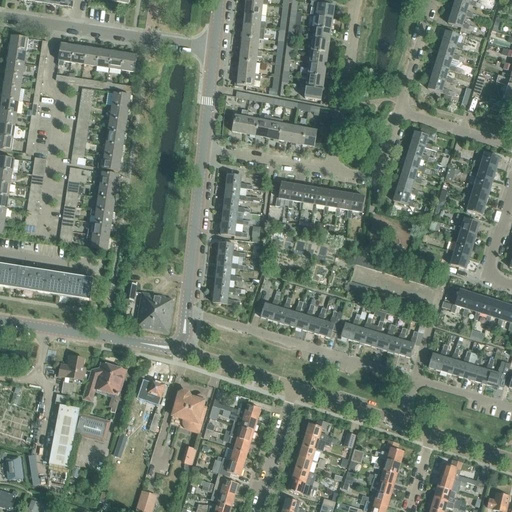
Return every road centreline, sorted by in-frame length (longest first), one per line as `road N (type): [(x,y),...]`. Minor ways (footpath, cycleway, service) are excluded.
road 1 (residential): [(410,377),(186,313)]
road 2 (residential): [(57,27),(49,90),(60,102),(42,234)]
road 3 (tertiary): [(180,343),(159,348),(0,321)]
road 4 (residential): [(329,171),(354,0)]
road 5 (tertiary): [(186,313),(202,151)]
road 6 (residential): [(214,50),(77,30)]
road 7 (residential): [(329,171),(202,151)]
road 8 (residential): [(258,511),(295,390)]
road 9 (residential): [(295,390),(180,343)]
road 10 (residential): [(511,287),(487,270),(511,185)]
